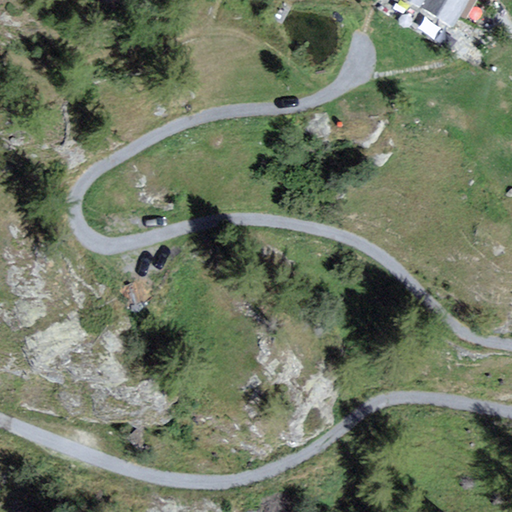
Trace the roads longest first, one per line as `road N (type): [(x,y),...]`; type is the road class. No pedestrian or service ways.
road 1 (track): [(364,52),(342,88),(164,133),(76,182),(82,223),(121,246),(237,218),(289,225),(381,254),(464,339),(511,341)]
road 2 (track): [(511,416),(437,397),(341,417),(281,468),(205,479),(120,475),(62,455),(0,417)]
